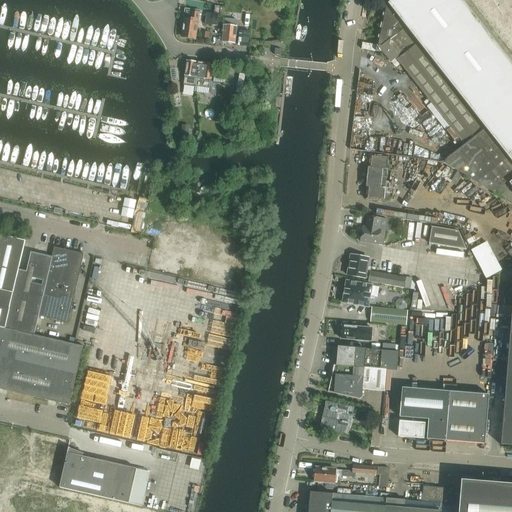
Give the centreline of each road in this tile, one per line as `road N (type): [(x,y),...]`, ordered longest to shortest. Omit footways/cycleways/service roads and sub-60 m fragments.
road 1 (unclassified): [(288,436),(333,212),(343,68)]
road 2 (unclassified): [(288,436),(363,453),(511,467)]
road 3 (unclassified): [(149,248),(0,215)]
road 4 (unclassified): [(279,62),(172,52),(158,22)]
